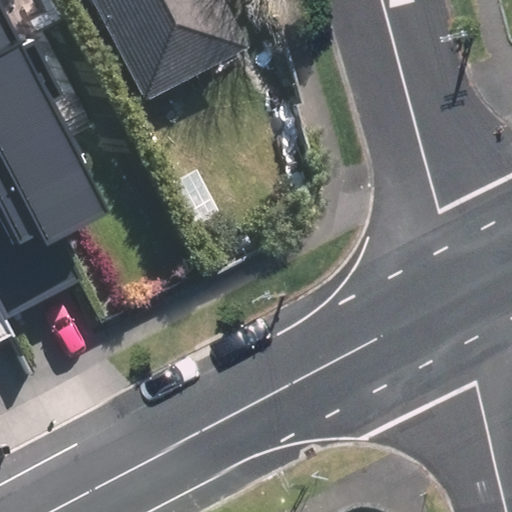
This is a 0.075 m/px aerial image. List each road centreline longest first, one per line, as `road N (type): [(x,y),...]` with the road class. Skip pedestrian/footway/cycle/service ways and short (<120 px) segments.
road 1 (residential): [(468,295),(54,511)]
road 2 (residential): [(468,295),(392,0)]
road 3 (residential): [(508,511),(468,295)]
